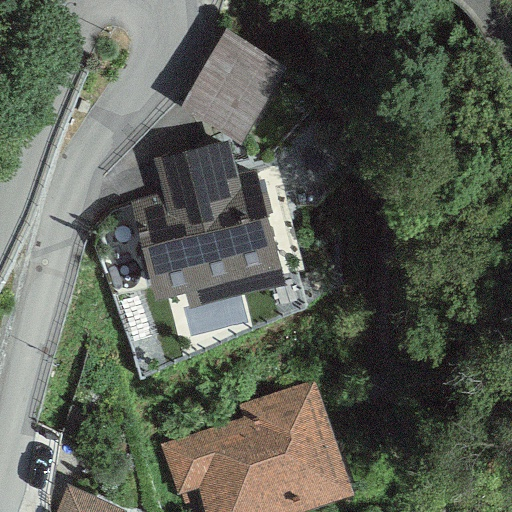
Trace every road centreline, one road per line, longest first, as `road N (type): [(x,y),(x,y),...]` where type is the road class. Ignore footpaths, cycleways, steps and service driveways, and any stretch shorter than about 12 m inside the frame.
road 1 (residential): [(163,0),(163,67),(112,115),(48,266),(0,503)]
road 2 (residential): [(0,199),(32,124),(59,0)]
